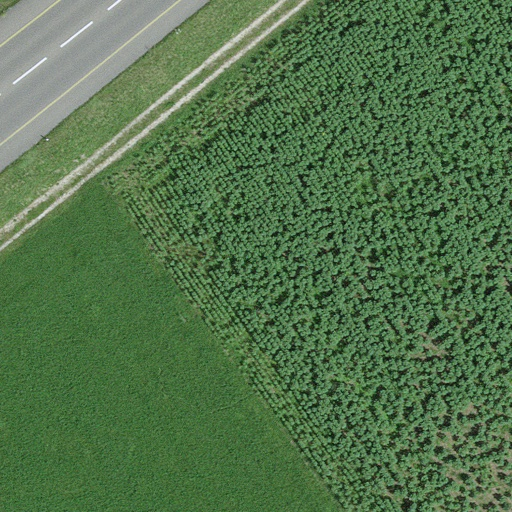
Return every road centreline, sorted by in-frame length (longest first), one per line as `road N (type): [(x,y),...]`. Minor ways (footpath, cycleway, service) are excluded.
road 1 (track): [(288,0),(0,237)]
road 2 (primary): [(0,99),(123,0)]
